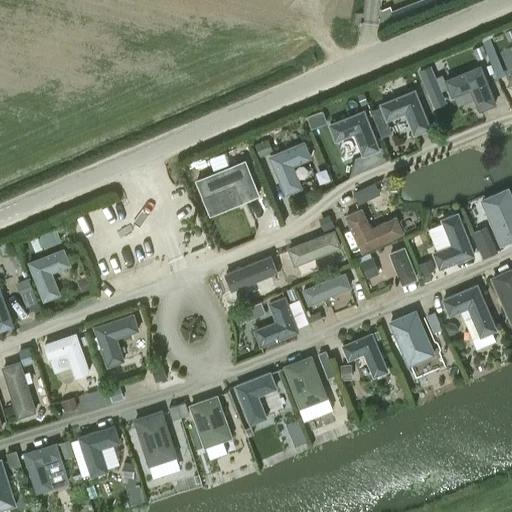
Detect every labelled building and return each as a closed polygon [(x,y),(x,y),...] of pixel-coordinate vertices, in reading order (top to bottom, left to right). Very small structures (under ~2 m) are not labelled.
[(482,44),(474,48),(479,58),(487,54),(482,44)] [(497,104),(481,65),(445,79),(452,97),(470,89),(480,111),(497,104)] [(429,95),(441,90),(435,77),(423,82),(429,95)] [(386,121),(405,113),(414,135),(431,128),(416,89),(380,103),(386,121)] [(367,102),(363,93),(357,96),(361,105),(367,102)] [(380,149),(365,109),(328,124),(336,141),(354,134),(362,155),(380,149)] [(312,158),(304,140),(268,155),(285,195),(303,187),(294,166),(312,158)] [(247,159),(199,179),(210,205),(238,194),(240,199),(260,192),(247,159)] [(511,240),(511,194),(508,187),(480,199),(500,246),(511,240)] [(404,233),(396,216),(371,228),(362,207),(344,215),(362,253),(404,233)] [(475,255),(458,212),(441,219),(451,244),(433,252),(440,269),(475,255)] [(62,243),(56,229),(40,235),(45,249),(62,243)] [(334,229),(287,248),(294,264),(341,246),(334,229)] [(43,250),(39,239),(31,242),(35,253),(43,250)] [(477,246),(483,258),(497,252),(491,239),(477,246)] [(404,246),(389,252),(401,283),(417,277),(404,246)] [(52,272),(71,265),(64,247),(28,261),(43,301),(61,295),(52,272)] [(415,264),(423,280),(440,271),(433,255),(415,264)] [(224,275),(231,291),(277,272),(271,256),(224,275)] [(511,266),(490,277),(511,323),(511,322),(511,266)] [(345,271),(302,289),(308,304),(351,286),(345,271)] [(468,308),(472,316),(480,337),(498,329),(478,283),(442,299),(450,316),(468,308)] [(0,331),(13,327),(0,292),(0,331)] [(275,321),(253,329),(260,347),(300,331),(286,295),(268,302),(275,321)] [(388,321),(408,367),(436,355),(416,309),(388,321)] [(140,330),(134,313),(93,326),(107,367),(125,361),(117,338),(140,330)] [(435,313),(426,316),(433,334),(442,331),(435,313)] [(78,332),(46,344),(51,357),(69,351),(78,376),(92,371),(78,332)] [(374,377),(389,371),(372,332),(342,345),(348,360),(364,353),(374,377)] [(29,348),(20,351),(25,363),(33,360),(29,348)] [(328,397),(311,354),(283,365),(300,408),(328,397)] [(22,361),(5,366),(20,416),(38,410),(22,361)] [(259,395),(278,388),(270,370),(234,385),(250,425),(268,417),(259,395)] [(189,404),(204,447),(233,437),(218,394),(189,404)] [(177,404),(181,416),(189,413),(185,402),(177,404)] [(8,408),(11,417),(16,415),(14,407),(8,408)] [(178,456),(162,409),(133,418),(149,465),(178,456)] [(307,438),(302,429),(293,433),(288,423),(284,425),(293,445),(307,438)] [(91,476),(109,470),(102,448),(121,442),(115,424),(78,435),(91,476)] [(44,463),(62,457),(56,441),(23,452),(36,493),(52,487),(44,463)] [(0,457),(0,510),(17,505),(2,457),(0,457)]
